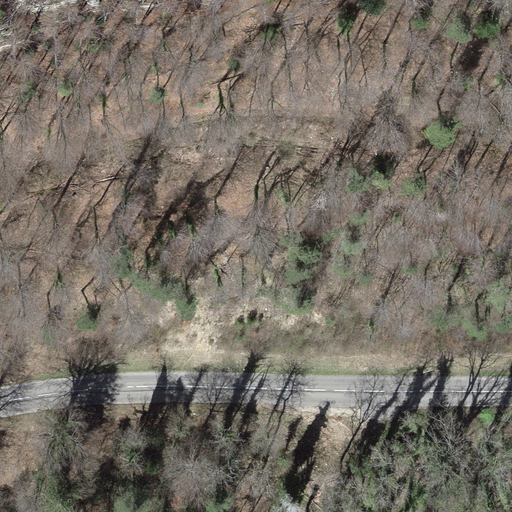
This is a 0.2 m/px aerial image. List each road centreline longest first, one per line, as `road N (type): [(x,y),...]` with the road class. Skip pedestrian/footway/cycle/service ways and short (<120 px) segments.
road 1 (track): [(511,123),(233,113),(0,172)]
road 2 (secondary): [(511,391),(171,384),(0,401)]
